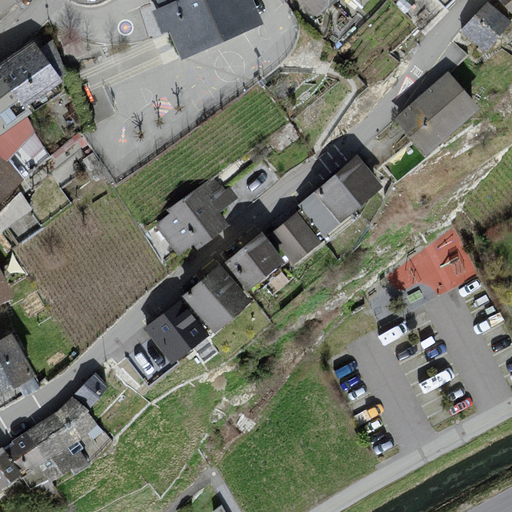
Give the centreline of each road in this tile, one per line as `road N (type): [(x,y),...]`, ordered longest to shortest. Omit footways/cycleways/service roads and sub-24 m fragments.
road 1 (residential): [(472,0),(356,136),(226,236),(57,387),(0,424)]
road 2 (residential): [(511,409),(328,511)]
